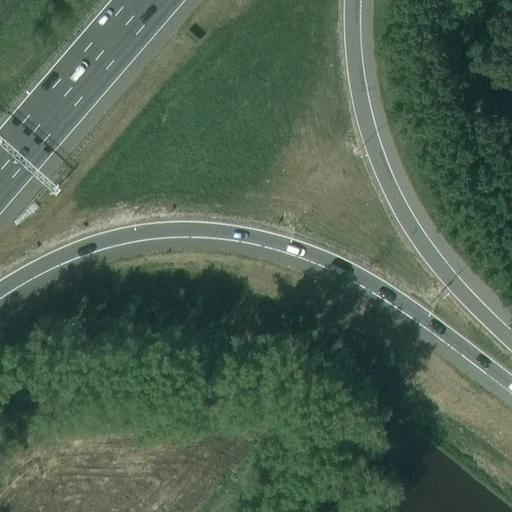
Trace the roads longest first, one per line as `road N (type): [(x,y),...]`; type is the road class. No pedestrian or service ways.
road 1 (motorway): [(0,288),(104,240),(175,230),(239,234),(353,273),(511,386)]
road 2 (motorway): [(511,343),(437,267),(388,189),(358,98),(350,0)]
road 3 (motorway): [(0,170),(147,0)]
